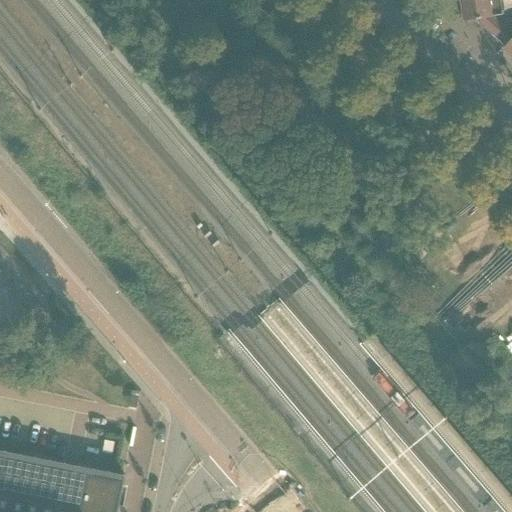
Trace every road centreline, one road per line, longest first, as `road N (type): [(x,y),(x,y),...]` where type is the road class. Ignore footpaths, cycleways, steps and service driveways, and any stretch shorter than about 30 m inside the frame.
road 1 (tertiary): [(0,158),(213,411)]
road 2 (tertiary): [(511,123),(366,0)]
